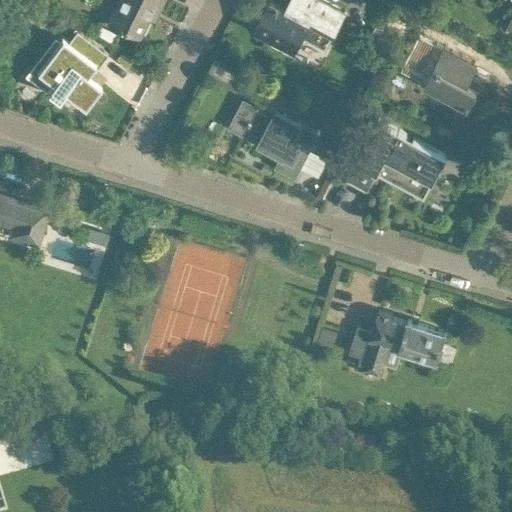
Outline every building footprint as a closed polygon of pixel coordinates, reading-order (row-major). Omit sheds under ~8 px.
[(159,6),(161,0),(116,0),(108,19),(139,34),(154,3),(159,6)] [(327,48),(347,10),(328,0),(289,0),(286,6),(274,0),(269,0),(255,26),(296,48),(304,35),(327,48)] [(111,41),(116,32),(100,23),(95,32),(111,41)] [(95,70),(108,53),(76,29),(67,40),(62,36),(38,69),(53,81),(47,89),(59,97),(62,92),(80,106),(81,103),(85,106),(101,84),(87,73),(91,67),(95,70)] [(465,80),(475,61),(444,45),(425,82),(468,104),(477,87),(465,80)] [(296,173),(319,131),(300,121),(278,110),(273,118),(256,108),(257,106),(246,100),(234,123),(244,128),(243,131),(274,148),(275,146),(284,151),(277,163),(296,173)] [(447,155),(378,118),(346,179),(368,191),(378,172),(410,189),(419,173),(433,180),(447,155)] [(0,222),(13,227),(40,235),(48,208),(0,193),(0,222)] [(393,314),(379,309),(378,311),(372,329),(358,324),(350,351),(361,355),(359,362),(364,364),(363,367),(380,372),(389,344),(438,359),(438,357),(441,358),(444,348),(441,347),(442,345),(443,345),(445,339),(444,339),(446,331),(408,319),(408,320),(393,315),(393,314)]
